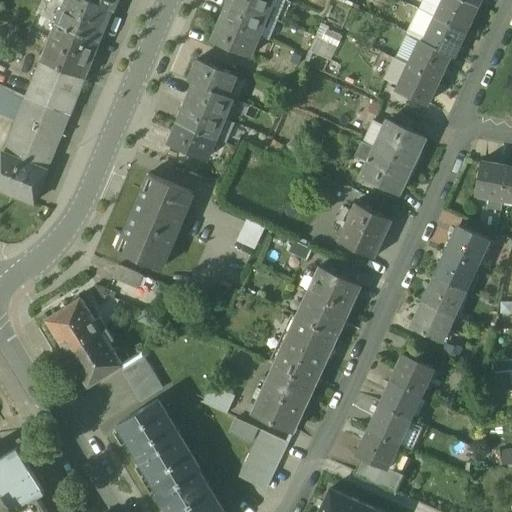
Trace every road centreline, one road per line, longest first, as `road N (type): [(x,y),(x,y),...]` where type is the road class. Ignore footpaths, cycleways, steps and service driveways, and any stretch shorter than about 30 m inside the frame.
road 1 (residential): [(468,127),(293,511)]
road 2 (residential): [(0,297),(60,239),(169,0)]
road 3 (residential): [(0,310),(122,511)]
